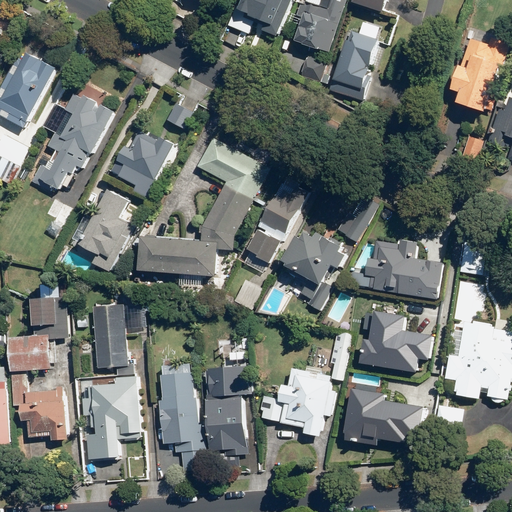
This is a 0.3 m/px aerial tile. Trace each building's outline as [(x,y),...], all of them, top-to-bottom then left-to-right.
[(250,0),(245,12),(238,9),(232,25),(249,32),(252,25),(280,36),(295,1),(293,0),(250,0)] [(300,16),(306,18),(299,41),(332,52),(349,0),(334,0),(334,2),(328,0),(324,0),(322,7),(309,2),(309,0),(300,0),(300,3),(304,4),(300,16)] [(356,0),(355,3),(387,13),(390,0),(356,0)] [(356,30),(336,88),(364,98),(385,40),(356,30)] [(511,46),(492,40),(491,45),(473,39),(464,67),(462,66),(454,90),(464,93),(460,103),(488,113),(502,68),(505,69),(511,46)] [(19,57),(0,94),(0,115),(28,130),(60,69),(29,53),(25,60),(19,57)] [(72,112),(61,133),(59,132),(52,146),(60,150),(44,181),(63,191),(73,172),(77,174),(81,167),(86,169),(95,154),(96,154),(119,113),(105,105),(100,114),(97,112),(102,103),(88,96),(86,98),(78,94),(69,110),(72,112)] [(511,99),(508,111),(501,109),(491,142),(511,149),(511,151),(510,159),(511,159),(511,99)] [(197,113),(180,104),(171,120),(189,129),(197,113)] [(121,161),(128,165),(122,176),(140,185),(137,191),(151,199),(178,150),(142,131),(133,148),(129,146),(121,161)] [(489,142),(469,136),(460,162),(481,168),(489,142)] [(274,169),(217,139),(202,167),(230,182),(206,227),(205,241),(144,237),(141,271),(219,277),(221,249),(238,250),(239,235),(274,169)] [(0,150),(0,153),(1,154),(0,155),(0,177),(5,180),(21,149),(5,141),(0,150)] [(290,177),(251,249),(262,255),(261,257),(273,263),(312,192),(301,186),(302,184),(290,177)] [(133,201),(111,190),(97,219),(88,215),(81,229),(88,233),(82,244),(101,254),(96,263),(113,272),(138,225),(124,218),(133,201)] [(53,223),(47,234),(60,240),(76,209),(56,198),(45,219),(53,223)] [(349,216),(341,229),(349,234),(348,236),(360,243),(382,206),(371,200),(358,222),(349,216)] [(332,239),(320,232),(317,238),(309,233),(305,239),(301,236),(286,261),(291,264),(290,266),(311,279),(303,293),(314,299),(311,304),(323,311),(337,287),(327,281),(336,266),(342,269),(350,256),(343,252),(346,247),(344,246),(345,243),(333,236),(332,239)] [(356,270),(354,284),(441,299),(447,263),(419,258),(421,243),(405,240),(404,245),(381,241),(378,260),(373,259),(371,272),(356,270)] [(490,244),(468,240),(463,268),(486,271),(490,244)] [(249,280),(237,302),(255,311),(266,288),(249,280)] [(35,335),(14,336),(16,371),(56,369),(54,339),(70,338),(67,296),(33,298),(35,335)] [(127,305),(95,307),(99,369),(131,366),(127,305)] [(369,339),(365,362),(420,371),(423,357),(433,359),(437,336),(408,331),(411,316),(378,311),(378,314),(370,313),(367,329),(376,331),(375,340),(369,339)] [(462,356),(452,354),(447,378),(459,380),(457,394),(482,398),(483,391),(491,392),(491,395),(511,399),(511,395),(511,330),(468,323),(462,356)] [(356,334),(344,331),(334,378),(345,381),(356,334)] [(9,333),(0,333),(0,347),(9,347),(9,333)] [(252,363),(238,364),(240,393),(254,391),(252,363)] [(0,444),(13,444),(10,389),(7,389),(6,366),(0,366),(0,444)] [(282,398),(266,395),(261,417),(310,427),(308,433),(324,436),(328,415),(334,416),(339,391),(332,390),(334,382),(332,381),(333,375),(295,368),(291,386),(285,384),(282,398)] [(223,370),(207,371),(214,451),(251,448),(247,396),(233,398),(232,391),(225,392),(223,370)] [(166,400),(162,401),(166,444),(176,443),(177,452),(183,451),(185,471),(209,469),(205,422),(202,422),(200,398),(198,398),(195,373),(164,376),(166,400)] [(101,434),(89,435),(91,459),(125,457),(123,434),(145,432),(140,376),(120,377),(121,384),(92,386),(93,398),(86,399),(87,415),(94,415),(95,428),(100,427),(101,434)] [(27,379),(13,380),(15,405),(26,404),(27,420),(31,420),(32,436),(55,435),(55,440),(71,439),(68,400),(67,400),(66,386),(59,386),(59,390),(28,392),(27,379)] [(353,432),(351,439),(381,444),(382,438),(411,443),(412,438),(424,440),(430,405),(391,398),(392,393),(358,387),(350,432),(353,432)] [(467,409),(442,404),(438,425),(463,430),(467,409)]
